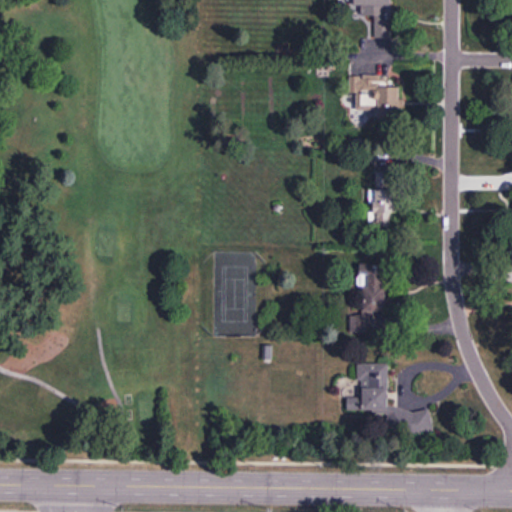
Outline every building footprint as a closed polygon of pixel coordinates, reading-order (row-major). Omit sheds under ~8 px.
[(354,0),(354,3),(363,13),(373,16),(374,36),(390,36),(389,0),(354,0)] [(349,91),(358,107),(377,109),(377,128),(401,129),(398,88),(380,85),(376,75),(349,76),(349,91)] [(374,172),(374,232),(389,230),(389,170),(374,172)] [(361,264),(360,311),(349,316),(349,331),(368,332),(372,312),(383,311),(381,264),(361,264)] [(384,363),(359,365),(362,392),(345,398),(347,408),(382,410),(388,424),(415,434),(429,429),(426,409),(411,412),(387,404),(384,363)]
